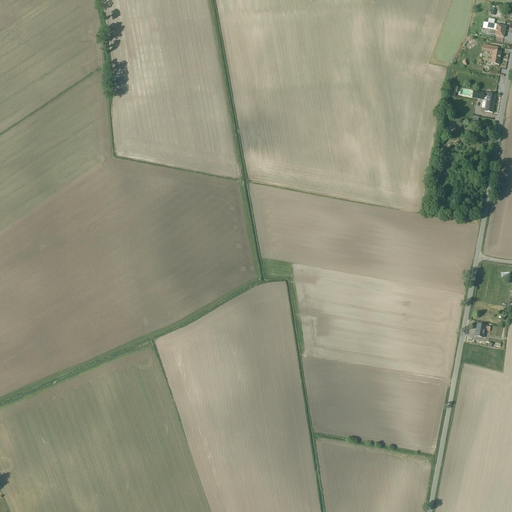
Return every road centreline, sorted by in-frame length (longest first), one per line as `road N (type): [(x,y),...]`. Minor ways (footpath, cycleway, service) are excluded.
road 1 (unclassified): [(476,256),(428,511)]
road 2 (unclassified): [(511,57),(476,256)]
